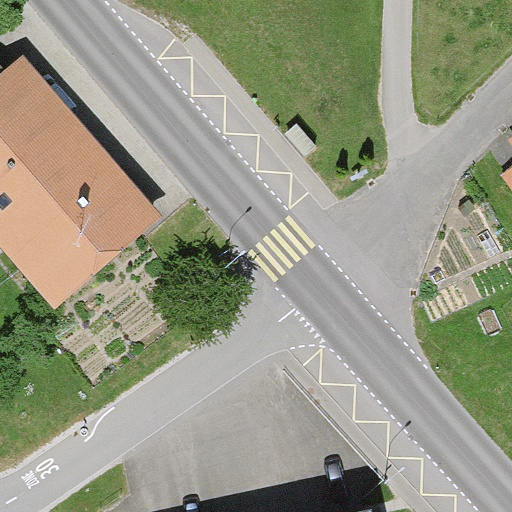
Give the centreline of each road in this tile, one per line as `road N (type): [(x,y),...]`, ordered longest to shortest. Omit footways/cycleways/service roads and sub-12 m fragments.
road 1 (tertiary): [(64,0),(311,288)]
road 2 (residential): [(311,288),(8,511)]
road 3 (tertiary): [(311,288),(511,507)]
road 4 (residential): [(411,188),(396,75),(400,0)]
road 5 (unclassified): [(311,288),(411,188)]
road 6 (unclassified): [(411,188),(511,89)]
